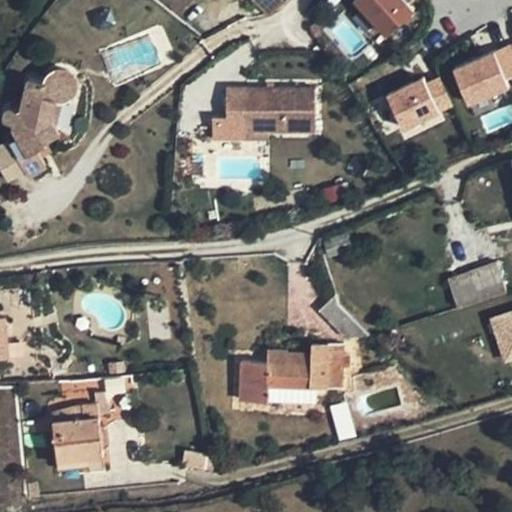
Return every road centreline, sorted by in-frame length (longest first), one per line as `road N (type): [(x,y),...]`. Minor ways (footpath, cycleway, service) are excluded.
road 1 (residential): [(511,153),(289,244),(0,268)]
road 2 (residential): [(511,402),(350,457),(189,486)]
road 3 (residential): [(302,0),(266,29),(217,46),(119,123),(50,206)]
